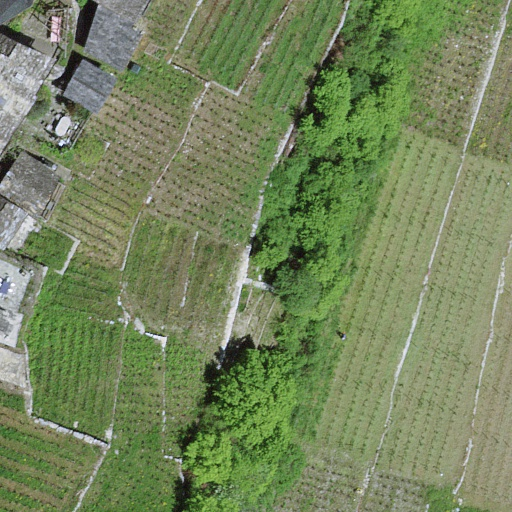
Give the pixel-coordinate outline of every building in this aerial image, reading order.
[(0,0),(0,19),(26,4),(27,0),(0,0)] [(145,17),(135,12),(113,0),(103,0),(88,47),(125,63),(145,17)] [(113,0),(135,12),(141,0),(113,0)] [(0,143),(44,63),(5,41),(0,38),(0,143)] [(113,78),(84,63),(69,94),(97,109),(113,78)] [(59,179),(20,155),(0,187),(39,212),(59,179)] [(24,214),(0,196),(0,245),(1,246),(24,214)]
